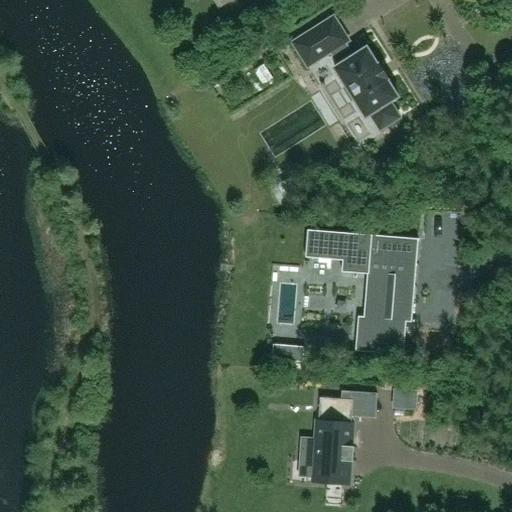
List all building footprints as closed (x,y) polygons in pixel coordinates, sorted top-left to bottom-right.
[(398,98),(399,97),(398,95),(398,96),(388,80),(387,78),(380,67),(379,65),(369,49),(368,47),(366,48),(366,49),(355,56),(346,43),(349,41),(334,17),(294,43),(309,67),(331,53),(339,66),(337,67),(335,68),(336,70),(337,70),(347,87),(344,89),(352,101),(355,99),(366,116),(365,116),(366,118),(368,117),(368,116),(371,114),(381,130),(400,117),(390,102),(397,98),(398,98)] [(272,133),(277,146),(294,138),(289,125),(272,133)] [(293,176),(276,187),(284,200),(301,189),(293,176)] [(417,266),(419,239),(309,230),(306,257),(344,260),(343,272),(368,274),(365,317),(359,316),(356,351),(404,355),(407,321),(412,322),(415,285),(409,285),(411,265),(417,266)] [(305,347),(289,345),(288,361),(303,362),(305,347)] [(302,438),(300,461),(315,462),(314,478),(313,481),(349,484),(351,461),(354,461),(354,460),(351,460),(352,448),(355,448),(355,446),(352,446),(354,424),(352,424),(353,417),(354,400),(342,399),(321,397),(319,421),(318,421),(317,439),(302,438)]
